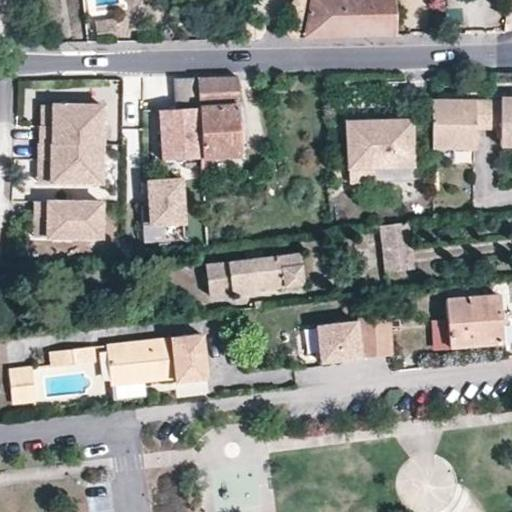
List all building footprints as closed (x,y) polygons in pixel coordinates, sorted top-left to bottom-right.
[(303,14),(304,0),(297,0),(295,8),(288,7),(281,36),(298,41),(303,14)] [(312,0),(305,37),(340,36),(340,0),(312,0)] [(340,0),(340,36),(396,35),(394,0),(340,0)] [(236,77),(197,78),(198,106),(237,103),(236,77)] [(198,106),(197,78),(175,79),(175,110),(157,111),(158,162),(201,161),(198,106)] [(501,140),(511,139),(511,92),(500,93),(499,95),(431,98),(432,145),(473,143),(473,125),(500,123),(501,140)] [(198,106),(201,161),(241,158),(238,103),(237,103),(198,106)] [(50,130),(51,110),(39,109),(40,130),(50,130)] [(101,148),(101,109),(51,110),(50,130),(40,130),(39,130),(39,148),(99,148),(101,148)] [(349,185),(369,184),(368,169),(411,167),(409,121),(346,125),(349,185)] [(99,186),(99,148),(39,148),(37,148),(37,165),(50,165),(50,186),(99,186)] [(50,186),(50,165),(37,165),(37,186),(50,186)] [(368,169),(369,184),(411,182),(411,167),(368,169)] [(143,224),(184,223),(183,181),(147,182),(148,205),(143,206),(143,224)] [(98,240),(99,205),(32,204),(32,220),(45,220),(44,240),(98,240)] [(44,240),(45,220),(32,220),(32,239),(44,240)] [(412,248),(408,222),(378,225),(382,251),(412,248)] [(412,248),(382,251),(386,274),(415,269),(412,248)] [(212,296),(236,293),(235,288),(262,284),(262,289),(302,284),(299,256),(207,268),(212,296)] [(235,288),(236,293),(262,289),(262,284),(235,288)] [(502,345),(500,320),(499,297),(446,302),(449,348),(502,345)] [(390,355),(388,317),(359,319),(359,326),(361,358),(390,355)] [(511,319),(500,320),(502,345),(511,344),(511,319)] [(352,358),(361,358),(359,326),(321,330),(325,361),(352,358)] [(110,385),(174,379),(174,366),(204,362),(202,336),(107,347),(110,385)] [(92,349),(65,352),(66,366),(93,362),(92,349)] [(66,366),(65,352),(50,353),(50,368),(66,366)] [(174,366),(174,379),(175,384),(206,380),(204,362),(174,366)] [(31,370),(9,373),(12,407),(34,405),(31,370)]
